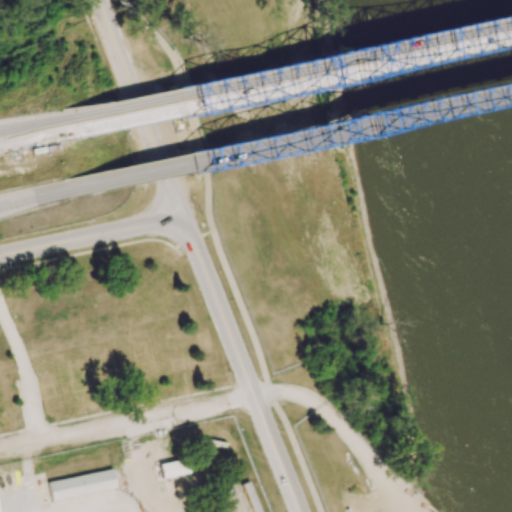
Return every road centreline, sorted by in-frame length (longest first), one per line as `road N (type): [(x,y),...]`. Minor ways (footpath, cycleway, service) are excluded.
road 1 (motorway): [(68,186),(511,93)]
road 2 (motorway): [(511,31),(69,126)]
road 3 (secondary): [(299,511),(183,216)]
road 4 (tertiary): [(183,216),(97,0)]
road 5 (secondary): [(183,216),(0,256)]
